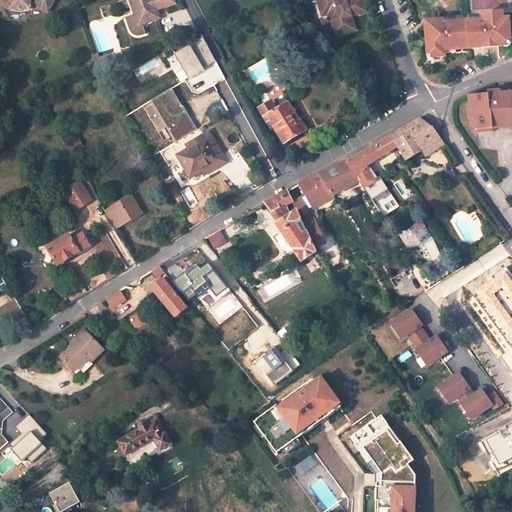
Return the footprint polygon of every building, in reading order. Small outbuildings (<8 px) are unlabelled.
[(0,0),(0,2),(0,3),(9,3),(9,8),(9,9),(30,8),(30,7),(41,6),(49,10),(53,0),(0,0)] [(130,0),(137,17),(127,21),(132,34),(134,36),(135,37),(137,38),(139,38),(140,38),(149,35),(145,25),(162,19),(159,12),(176,5),(174,0),(130,0)] [(365,9),(366,8),(363,0),(359,0),(349,4),(347,0),(317,0),(324,20),(331,17),(334,27),(365,9)] [(365,9),(334,27),(337,26),(340,37),(358,31),(353,17),(368,12),(366,8),(365,9)] [(423,19),(426,52),(429,52),(429,55),(444,54),(443,49),(503,45),(503,40),(506,37),(509,37),(507,16),(501,17),(501,11),(481,13),(481,18),(441,21),(441,18),(423,19)] [(195,44),(207,67),(218,62),(206,38),(195,44)] [(196,47),(179,55),(191,79),(207,71),(196,47)] [(198,130),(171,89),(151,100),(175,143),(198,130)] [(478,135),(493,134),(492,130),(509,129),(509,125),(511,125),(511,96),(499,97),(499,95),(487,96),(487,98),(468,100),(469,110),(472,110),(473,124),(470,124),(471,130),(477,135),(478,135)] [(288,101),(266,113),(268,118),(265,120),(269,128),(273,126),(283,143),(307,130),(301,120),(299,120),(288,101)] [(406,160),(439,139),(432,129),(419,119),(391,136),(398,147),(406,160)] [(511,132),(511,125),(509,125),(509,129),(492,130),(493,134),(511,132)] [(201,142),(177,156),(190,179),(200,173),(204,170),(206,174),(225,163),(209,133),(199,138),(201,142)] [(371,176),(365,166),(398,147),(391,136),(355,158),(346,162),(358,182),(361,187),(375,178),(374,175),(371,176)] [(342,176),(347,187),(358,182),(346,162),(327,171),(334,180),(342,176)] [(332,195),(347,187),(342,176),(334,180),(327,171),(318,175),(332,195)] [(297,184),(312,210),(315,208),(317,211),(315,213),(318,217),(337,203),(332,195),(318,175),(297,184)] [(386,181),(371,188),(378,203),(393,197),(386,181)] [(61,188),(74,212),(90,202),(79,182),(66,189),(65,186),(61,188)] [(266,205),(278,222),(291,215),(289,212),(286,213),(288,217),(285,218),(280,207),(286,205),(293,202),(288,191),(265,203),(266,205)] [(132,204),(125,192),(102,205),(110,220),(125,212),(123,209),(132,204)] [(40,209),(53,200),(50,195),(36,203),(40,209)] [(314,221),(311,222),(301,201),(294,204),(296,208),(298,212),(316,250),(327,245),(314,221)] [(286,213),(289,212),(286,205),(280,207),(285,218),(288,217),(286,213)] [(316,250),(298,212),(293,214),(291,215),(278,222),(276,223),(293,249),(292,249),(301,262),(317,253),(316,250)] [(215,248),(228,244),(224,232),(211,237),(215,248)] [(47,247),(59,270),(81,258),(68,235),(47,247)] [(187,301),(195,295),(198,300),(211,290),(217,299),(230,290),(209,263),(201,269),(199,266),(187,275),(185,272),(172,282),(187,301)] [(160,266),(151,272),(156,278),(165,273),(160,266)] [(511,282),(505,272),(478,291),(511,338),(511,282)] [(162,278),(150,288),(175,318),(187,308),(162,278)] [(106,299),(112,309),(126,300),(120,291),(106,299)] [(411,310),(392,323),(403,338),(407,335),(413,343),(425,334),(420,326),(421,325),(411,310)] [(91,365),(104,352),(84,331),(71,343),(74,346),(75,347),(72,350),(71,349),(60,359),(75,374),(88,361),(91,365)] [(425,334),(413,343),(417,349),(428,365),(447,351),(436,336),(430,341),(425,334)] [(428,365),(417,349),(414,352),(424,367),(428,365)] [(84,375),(93,366),(91,365),(88,361),(75,374),(76,376),(81,372),(84,375)] [(473,395),(458,373),(439,386),(450,402),(457,397),(472,419),(491,406),(494,409),(502,404),(494,393),(486,398),(481,390),(473,395)] [(313,383),(311,380),(256,421),(266,435),(264,437),(277,454),(328,416),(325,411),(337,402),(320,378),(313,383)] [(450,402),(439,386),(436,389),(446,405),(450,402)] [(325,411),(328,416),(341,407),(337,402),(325,411)] [(380,417),(353,437),(358,444),(354,447),(367,464),(371,461),(382,475),(382,485),(377,485),(377,490),(381,490),(381,502),(377,502),(376,511),(414,511),(415,475),(407,465),(413,460),(404,449),(401,451),(387,433),(390,430),(380,417)] [(131,468),(172,447),(156,421),(148,425),(148,424),(147,424),(147,423),(146,423),(145,422),(144,422),(143,422),(142,422),(142,423),(141,423),(140,423),(139,424),(139,425),(138,425),(138,426),(138,427),(138,428),(138,429),(138,430),(139,430),(117,443),(131,468)] [(266,435),(256,421),(254,423),(264,437),(266,435)] [(511,425),(480,441),(498,475),(511,468),(511,425)] [(401,451),(404,449),(390,430),(387,433),(401,451)] [(371,461),(367,464),(377,478),(377,485),(382,485),(382,475),(371,461)] [(58,511),(63,511),(79,503),(68,483),(48,494),(58,511)]
